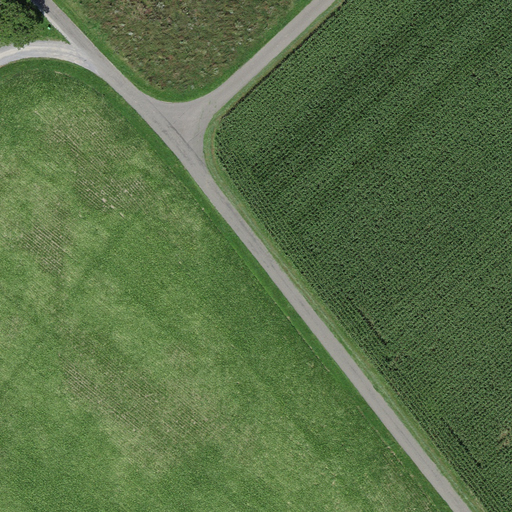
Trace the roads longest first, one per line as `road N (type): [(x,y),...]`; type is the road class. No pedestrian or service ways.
road 1 (track): [(466,511),(175,141),(45,0)]
road 2 (track): [(175,141),(325,0)]
